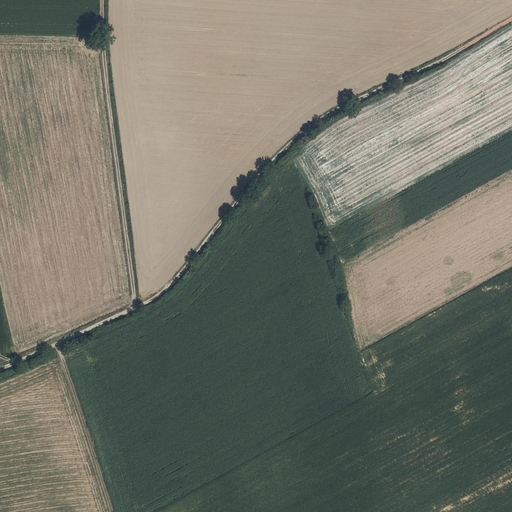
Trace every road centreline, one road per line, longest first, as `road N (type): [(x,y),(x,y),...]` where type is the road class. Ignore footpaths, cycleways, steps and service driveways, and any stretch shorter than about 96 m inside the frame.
road 1 (track): [(511,26),(307,128),(178,274),(132,309)]
road 2 (track): [(101,0),(132,309)]
road 3 (track): [(111,511),(57,344)]
road 4 (track): [(132,309),(0,367)]
